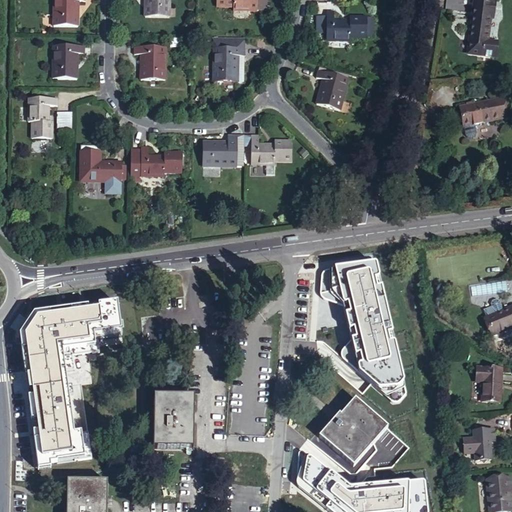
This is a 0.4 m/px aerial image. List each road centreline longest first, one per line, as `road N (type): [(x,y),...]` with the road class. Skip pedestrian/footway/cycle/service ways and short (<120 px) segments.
road 1 (tertiary): [(367,234),(40,278)]
road 2 (residential): [(112,0),(110,81),(122,104),(147,123),(223,122)]
road 3 (residential): [(412,0),(377,147)]
road 4 (tertiary): [(511,215),(367,234)]
road 5 (residential): [(364,185),(273,95)]
